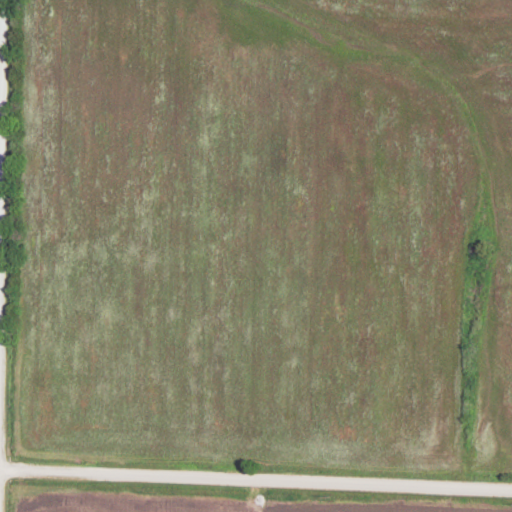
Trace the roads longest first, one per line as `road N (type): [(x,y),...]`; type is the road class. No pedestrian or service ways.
road 1 (residential): [(511,493),(0,472)]
road 2 (residential): [(0,511),(3,0)]
